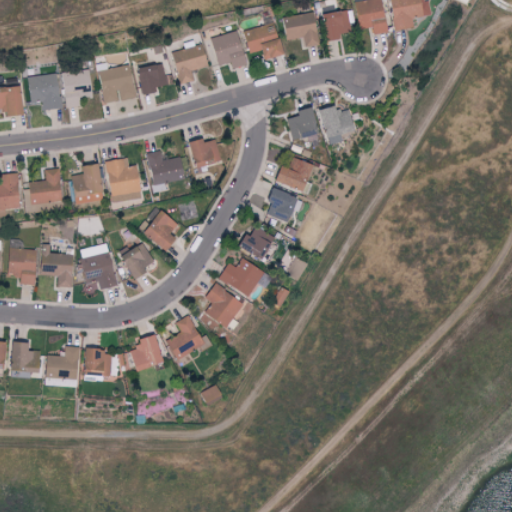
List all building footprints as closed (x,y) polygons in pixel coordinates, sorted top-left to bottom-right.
[(384,34),(379,0),(373,0),(352,3),(356,30),(370,28),(371,36),(384,34)] [(393,32),(412,28),(410,19),(429,16),(426,0),(425,0),(417,1),(416,0),(396,0),(397,4),(388,5),(393,32)] [(317,16),(322,43),(337,39),(337,35),(350,32),(348,25),(355,23),(351,9),(317,16)] [(317,46),(311,13),(280,19),(284,42),(301,38),(303,48),(317,46)] [(279,56),(271,24),(241,32),(247,55),(258,52),(261,61),(279,56)] [(235,32),(209,39),(216,67),(229,64),(231,70),(244,66),(235,32)] [(189,71),(205,68),(200,46),(170,53),(177,84),(191,81),(189,71)] [(164,87),(163,65),(135,68),(137,95),(153,94),(153,88),(164,87)] [(97,71),(102,104),(119,102),(118,101),(134,99),(129,67),(97,71)] [(62,73),(63,108),(83,108),(82,100),(90,100),(89,72),(62,73)] [(61,109),(58,75),(26,77),(28,103),(41,102),(42,111),(61,109)] [(20,116),(19,87),(4,88),(4,92),(0,92),(0,109),(2,110),(2,117),(20,116)] [(338,143),(336,134),(358,130),(355,114),(347,116),(345,110),(332,112),(331,107),(315,110),(322,146),(338,143)] [(286,118),(289,139),(314,136),(311,109),(291,111),(292,118),(286,118)] [(198,144),(196,139),(184,143),(192,169),(219,161),(212,140),(198,144)] [(152,194),(164,191),(163,184),(182,179),(178,157),(160,161),(158,151),(144,154),(152,194)] [(109,198),(138,191),(132,167),(126,168),(124,158),(101,163),(109,198)] [(302,183),(309,167),(293,160),(288,172),(276,167),(270,182),(303,196),(308,185),(302,183)] [(68,176),(71,205),(99,202),(95,165),(77,167),(78,175),(68,176)] [(27,205),(59,202),(55,169),(42,171),(43,181),(25,183),(27,205)] [(0,210),(18,207),(13,173),(0,175),(0,210)] [(300,199),(266,190),(262,203),(267,204),(264,216),(284,222),(287,211),(296,213),(300,199)] [(24,214),(46,210),(45,204),(27,207),(25,195),(21,196),(24,214)] [(139,235),(162,252),(172,239),(168,235),(175,225),(156,211),(139,235)] [(246,238),(240,234),(233,247),(265,264),(273,247),(267,244),(271,237),(252,227),(246,238)] [(142,274),(140,269),(152,263),(141,243),(116,256),(129,281),(142,274)] [(76,250),(83,283),(95,281),(97,290),(115,286),(106,244),(76,250)] [(38,276),(55,277),(55,288),(69,288),(70,255),(48,254),(48,245),(39,245),(38,276)] [(6,277),(18,278),(17,285),(31,286),(33,250),(7,249),(6,277)] [(297,282),(306,264),(294,258),(285,276),(297,282)] [(261,272),(239,260),(234,269),(225,263),(215,280),(246,298),(261,272)] [(210,303),(203,318),(227,329),(239,300),(209,287),(203,300),(210,303)] [(172,360),(199,350),(199,351),(209,347),(205,335),(196,339),(188,317),(173,323),(178,336),(165,341),(172,360)] [(124,351),(131,373),(160,363),(151,335),(134,340),(136,347),(124,351)] [(24,344),(7,343),(6,373),(25,373),(25,374),(38,374),(38,352),(23,352),(24,344)] [(63,357),(43,357),(42,379),(75,380),(76,347),(63,347),(63,357)] [(79,377),(115,378),(116,353),(80,351),(79,377)]
